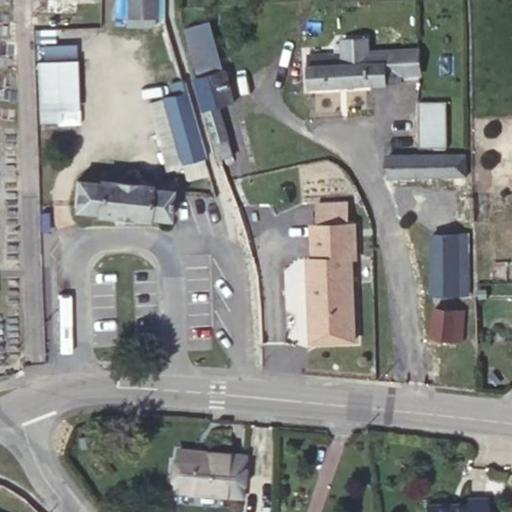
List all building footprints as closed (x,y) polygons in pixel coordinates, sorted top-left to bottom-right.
[(153,0),(126,0),(126,16),(154,16),(153,0)] [(186,27),(199,78),(223,71),(209,21),(186,27)] [(343,40),(343,44),(343,53),(334,53),(308,54),(310,86),(387,82),(387,85),(401,84),(401,75),(418,74),(418,49),(369,51),(368,39),(343,40)] [(45,57),(78,54),(76,41),(44,45),(45,57)] [(343,53),(343,44),(334,44),(334,53),(343,53)] [(38,62),(40,112),(59,111),(77,110),(74,61),(38,62)] [(199,78),(196,79),(204,110),(217,106),(234,101),(226,70),(223,71),(199,78)] [(187,96),(182,78),(171,81),(175,96),(187,96)] [(183,162),(204,157),(204,155),(187,96),(175,96),(164,96),(183,162)] [(446,102),(417,102),(419,148),(447,148),(446,102)] [(217,106),(204,110),(214,141),(216,141),(226,138),(217,106)] [(59,111),(40,112),(40,123),(59,123),(59,111)] [(226,138),(216,141),(221,158),(231,156),(226,138)] [(465,155),(388,155),(388,177),(465,176),(465,155)] [(98,183),(77,180),(74,210),(95,213),(95,216),(146,222),(146,219),(167,221),(170,190),(149,188),(149,184),(99,178),(98,183)] [(317,205),(318,225),(351,224),(350,204),(317,205)] [(431,234),(462,234),(462,216),(431,216),(431,234)] [(318,225),(312,225),(313,258),(308,259),(309,288),(312,288),(312,295),(310,295),(311,341),(354,340),(352,259),(356,258),(355,224),(351,224),(318,225)] [(468,234),(462,234),(431,234),(430,295),(467,296),(468,234)] [(465,312),(435,308),(431,337),(462,340),(465,312)] [(194,457),(194,453),(179,452),(176,490),(224,493),(224,488),(240,490),(243,457),(208,454),(208,458),(194,457)] [(470,503),(428,503),(427,511),(487,511),(488,497),(469,497),(470,503)]
